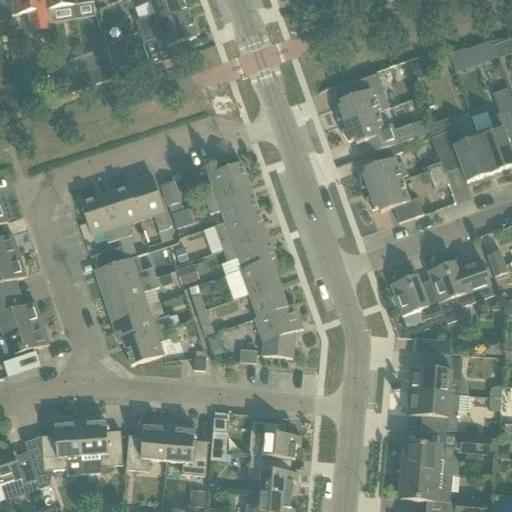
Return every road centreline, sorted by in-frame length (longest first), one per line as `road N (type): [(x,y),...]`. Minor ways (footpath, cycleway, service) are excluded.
road 1 (residential): [(87,385),(34,204),(66,173),(215,129),(251,137),(282,124)]
road 2 (residential): [(87,385),(354,405)]
road 3 (residential): [(337,278),(511,215)]
road 4 (residential): [(337,278),(282,124)]
road 5 (residential): [(282,124),(238,0)]
road 6 (residential): [(354,405),(354,339),(337,278)]
